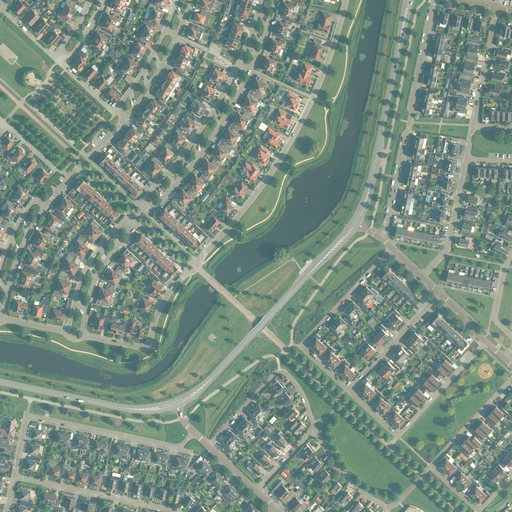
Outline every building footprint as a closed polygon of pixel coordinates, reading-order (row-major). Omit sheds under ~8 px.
[(33,10),(36,7),(38,9),(43,4),(38,0),(37,0),(30,8),(33,10)] [(60,7),(64,9),(72,14),(74,11),(75,12),(76,9),(72,6),(74,3),(67,0),(65,0),(64,3),(63,2),(60,7)] [(198,0),(199,0),(198,2),(198,3),(198,4),(199,4),(199,5),(210,9),(212,2),(213,2),(214,0),(198,0)] [(123,5),(114,1),(113,3),(112,2),(110,6),(116,9),(115,12),(122,15),(124,10),(122,9),(123,5)] [(282,9),(292,12),(294,6),(296,6),(296,3),(288,1),(287,4),(283,3),(282,6),(283,7),(282,9)] [(23,5),(20,2),(13,9),(14,10),(14,11),(16,13),(17,13),(18,14),(21,11),(23,13),(30,6),(27,3),(25,3),(23,5)] [(150,13),(161,18),(160,17),(161,16),(163,12),(162,12),(163,11),(156,8),(157,6),(151,3),(149,3),(147,8),(151,9),(150,13)] [(238,10),(248,13),(248,11),(249,11),(250,8),(240,5),(238,10)] [(71,17),(72,14),(64,9),(61,14),(59,13),(57,16),(58,17),(60,19),(62,21),(63,22),(66,17),(70,20),(72,17),(71,17)] [(291,18),(292,12),(282,9),(282,11),(280,11),(279,15),(284,16),(283,19),(291,21),(292,18),(291,18)] [(24,19),(31,25),(39,17),(32,10),(24,19)] [(238,10),(236,10),(234,15),(235,15),(234,19),(240,21),(241,18),(244,19),(245,15),(247,16),(248,13),(238,10)] [(196,12),(196,13),(195,13),(194,14),(194,15),(193,16),(193,17),(193,18),(194,19),(193,20),(202,23),(204,18),(207,20),(210,14),(203,11),(202,15),(196,12)] [(449,26),(451,16),(448,16),(448,13),(442,12),(440,22),(446,24),(446,25),(449,26)] [(105,20),(114,25),(116,21),(119,22),(121,17),(114,14),(113,16),(107,13),(105,17),(106,18),(105,20)] [(160,18),(161,18),(150,13),(149,14),(147,13),(145,18),(144,21),(149,23),(150,21),(157,23),(158,23),(160,20),(159,19),(160,18)] [(316,30),(327,33),(329,25),(327,25),(328,23),(330,15),(322,13),(320,22),(319,22),(316,30)] [(451,16),(449,26),(452,27),(453,25),(459,26),(461,16),(454,15),(454,17),(451,16)] [(473,31),(475,21),(472,21),(472,19),(466,17),(464,27),(470,29),(470,30),(473,31)] [(48,24),(43,19),(34,29),(36,30),(35,31),(38,33),(39,33),(40,34),(46,28),(49,30),(54,24),(51,21),(48,24)] [(232,28),(241,32),(242,29),(241,28),(242,25),(239,24),(240,21),(234,19),(232,22),(234,23),(232,28)] [(114,25),(105,20),(104,22),(103,21),(100,25),(107,28),(105,31),(112,35),(115,30),(112,28),(114,25)] [(277,27),(287,30),(288,24),(290,25),(291,22),(285,20),(284,23),(277,21),(276,25),(277,25),(277,27)] [(475,21),(473,31),(476,32),(477,30),(483,31),(485,21),(479,20),(478,22),(475,21)] [(142,30),(153,36),(153,35),(154,31),(155,29),(148,26),(149,23),(144,21),(141,25),(143,26),(142,30)] [(510,39),(511,29),(509,28),(510,26),(503,25),(501,35),(507,36),(507,38),(510,39)] [(204,29),(197,26),(196,29),(190,27),(190,28),(189,28),(188,29),(187,30),(187,32),(187,33),(188,33),(188,34),(191,35),(191,36),(191,37),(193,38),(194,38),(194,37),(198,39),(201,32),(202,32),(204,29)] [(285,36),(287,30),(277,27),(276,29),(275,29),(273,33),(280,35),(279,38),(285,40),(286,37),(285,36)] [(230,33),(240,37),(241,34),(240,34),(241,32),(232,28),(230,33)] [(135,37),(141,40),(142,38),(149,41),(150,39),(153,36),(142,30),(140,34),(138,33),(135,37)] [(54,32),(47,40),(52,45),(58,40),(61,43),(65,37),(62,34),(60,37),(54,32)] [(95,36),(94,38),(103,44),(105,40),(108,41),(111,37),(104,33),(103,35),(97,32),(94,36),(95,36)] [(228,38),(237,42),(238,40),(239,40),(240,37),(230,33),(228,38)] [(435,42),(444,43),(445,38),(446,38),(447,35),(441,34),(440,37),(436,36),(435,42)] [(133,47),(144,53),(145,49),(146,47),(140,43),(141,40),(135,37),(131,35),(129,40),(135,43),(133,47)] [(101,47),(103,44),(94,38),(93,40),(92,39),(90,43),(96,47),(94,51),(99,56),(104,49),(101,47)] [(236,45),(237,42),(228,38),(226,43),(224,43),(223,46),(229,49),(230,46),(235,48),(236,45)] [(270,45),(280,49),(282,43),(284,43),(285,41),(279,38),(278,41),(271,39),(270,42),(271,43),(270,45)] [(312,52),(310,57),(318,60),(322,47),(318,45),(319,44),(320,44),(321,40),(315,38),(313,42),(316,43),(315,44),(313,49),(312,49),(311,49),(310,50),(311,51),(311,52),(312,52)] [(467,50),(477,52),(477,49),(480,48),(481,43),(467,40),(466,45),(468,45),(467,50)] [(190,55),(192,50),(194,50),(195,47),(189,44),(188,46),(185,45),(184,47),(182,47),(181,50),(190,55)] [(278,58),(280,55),(278,54),(280,49),(270,45),(269,47),(268,47),(267,50),(274,53),(273,56),(278,58)] [(126,54),(132,57),(133,54),(140,58),(141,56),(144,53),(133,47),(131,50),(129,49),(126,54)] [(511,55),(511,49),(504,48),(504,51),(497,49),(496,56),(506,58),(507,54),(511,55)] [(80,49),(73,60),(72,61),(74,63),(73,64),(80,71),(83,68),(81,66),(85,61),(82,58),(86,54),(80,49)] [(178,55),(187,59),(190,55),(181,50),(180,52),(179,52),(178,55)] [(463,58),(477,61),(478,56),(476,55),(477,52),(467,50),(466,54),(464,54),(463,58)] [(441,54),(433,52),(432,58),(436,58),(435,61),(442,63),(444,63),(445,60),(444,60),(445,54),(441,54)] [(132,57),(126,54),(123,58),(126,60),(123,63),(134,70),(134,69),(136,66),(135,65),(137,63),(130,59),(132,57)] [(176,60),(185,64),(187,59),(178,55),(176,58),(177,58),(176,60)] [(263,63),(273,67),(275,61),(277,62),(278,59),(272,56),(271,59),(265,56),(263,60),(264,60),(263,63)] [(464,67),(473,69),(474,66),(476,66),(477,61),(463,58),(462,62),(465,63),(464,67)] [(177,68),(176,70),(182,73),(184,70),(182,69),(185,64),(176,60),(174,63),(176,63),(174,66),(177,68)] [(508,67),(509,61),(502,60),(501,63),(495,61),(494,68),(503,70),(504,66),(508,67)] [(430,69),(438,71),(438,68),(441,68),(442,63),(435,61),(434,64),(431,63),(430,69)] [(134,70),(123,63),(121,66),(117,64),(114,70),(120,75),(123,71),(129,75),(131,73),(134,70)] [(273,67),(263,63),(262,65),(261,64),(260,68),(266,71),(265,74),(270,77),(272,73),(270,72),(273,67)] [(219,67),(213,64),(209,72),(222,79),(224,76),(223,75),(224,73),(224,74),(224,73),(218,70),(219,67)] [(308,85),(311,77),(307,76),(308,74),(311,67),(304,64),(300,73),(299,72),(296,80),(300,82),(300,83),(303,84),(304,83),(308,85)] [(96,71),(91,66),(83,74),(85,75),(85,76),(87,78),(88,78),(89,79),(94,75),(96,77),(103,69),(100,67),(96,71)] [(473,69),(464,67),(463,72),(460,71),(459,76),(474,79),(475,74),(472,73),(473,69)] [(167,75),(176,81),(178,76),(180,77),(182,73),(176,70),(175,72),(172,71),(170,74),(169,73),(167,75)] [(221,82),(222,79),(209,72),(207,77),(205,76),(203,79),(205,80),(211,83),(213,80),(219,83),(220,81),(221,82)] [(504,79),(506,73),(499,72),(499,75),(492,73),(491,80),(501,82),(502,78),(504,79)] [(114,79),(110,75),(106,80),(102,77),(99,79),(97,81),(95,84),(97,87),(97,88),(98,89),(99,89),(100,90),(105,85),(107,87),(114,79)] [(164,80),(173,85),(176,81),(167,75),(166,77),(165,77),(164,80)] [(460,85),(469,87),(470,84),(473,83),(474,79),(459,76),(459,80),(461,80),(460,85)] [(253,84),(264,89),(266,84),(268,85),(270,81),(261,77),(262,78),(260,81),(255,79),(253,83),(254,83),(253,84)] [(436,81),(427,79),(426,85),(430,86),(429,89),(436,90),(436,87),(435,87),(436,81)] [(161,84),(170,90),(173,85),(164,80),(162,82),(163,83),(161,85),(161,84)] [(211,83),(205,80),(201,88),(213,96),(215,93),(214,92),(215,90),(209,87),(211,83)] [(159,89),(167,95),(170,90),(161,84),(159,87),(160,88),(159,89)] [(253,95),(261,99),(263,95),(261,94),(264,89),(253,84),(251,89),(250,88),(250,89),(255,91),(253,95)] [(504,86),(495,84),(495,88),(490,87),(488,93),(498,95),(499,91),(503,92),(504,86)] [(456,93),(470,96),(471,91),(469,90),(469,87),(460,85),(459,89),(457,89),(456,93)] [(119,100),(123,95),(117,90),(116,90),(114,92),(111,88),(105,94),(114,102),(117,98),(119,100)] [(213,96),(201,88),(196,96),(202,100),(204,97),(210,100),(210,98),(212,99),(213,96)] [(158,100),(163,103),(165,100),(164,99),(167,95),(159,89),(157,92),(158,93),(156,96),(159,98),(158,100)] [(436,90),(429,89),(429,92),(425,91),(424,96),(432,98),(433,93),(435,93),(436,90)] [(298,101),(297,100),(298,97),(288,93),(285,100),(287,101),(284,106),(290,109),(291,107),(296,110),(298,105),(297,104),(298,101)] [(456,102),(466,104),(467,101),(469,101),(470,96),(456,93),(455,97),(457,98),(456,102)] [(55,104),(67,114),(75,105),(63,94),(55,104)] [(245,101),(255,106),(257,102),(259,103),(261,99),(253,95),(251,98),(247,96),(244,100),(245,100),(245,101)] [(202,100),(196,96),(191,104),(203,112),(205,109),(204,108),(205,107),(206,107),(200,103),(202,100)] [(149,104),(157,110),(160,106),(161,107),(163,103),(158,100),(157,102),(154,100),(152,103),(150,102),(149,104)] [(244,112),(252,116),(254,112),(252,111),(255,106),(245,101),(242,106),(241,105),(241,106),(246,108),(244,112)] [(466,104),(456,102),(456,107),(453,106),(452,111),(466,114),(467,109),(465,108),(466,104)] [(145,108),(153,114),(157,110),(149,104),(147,106),(147,105),(145,108)] [(203,112),(191,104),(186,112),(192,116),(194,112),(200,116),(201,114),(202,115),(203,112)] [(430,109),(422,107),(421,112),(424,113),(424,116),(430,117),(431,114),(429,114),(430,109)] [(489,114),(489,118),(494,119),(495,110),(492,110),(491,108),(486,107),(486,114),(489,114)] [(141,113),(150,119),(153,114),(145,108),(145,109),(144,110),(143,110),(141,113)] [(284,117),(286,113),(278,109),(275,117),(276,117),(274,122),(280,125),(279,126),(283,128),(283,127),(286,128),(287,127),(288,127),(289,125),(288,125),(290,120),(284,117)] [(190,119),(192,116),(186,112),(183,117),(185,118),(183,121),(193,128),(195,125),(194,124),(195,123),(190,119)] [(235,118),(245,123),(248,119),(249,120),(252,116),(244,112),(242,115),(237,112),(235,116),(236,117),(235,118)] [(139,118),(147,123),(150,119),(141,113),(139,115),(140,116),(139,118)] [(139,126),(138,128),(142,132),(145,129),(144,128),(147,123),(139,118),(137,120),(138,121),(136,124),(139,126)] [(234,128),(242,133),(244,129),(242,128),(245,123),(235,118),(233,122),(232,122),(236,125),(234,128)] [(181,131),(183,128),(189,132),(190,130),(191,131),(193,128),(183,121),(181,119),(176,127),(177,128),(181,131)] [(267,126),(261,122),(258,127),(264,131),(267,126)] [(128,131),(135,138),(139,134),(140,135),(142,132),(138,128),(136,130),(133,127),(131,130),(130,129),(128,131)] [(177,128),(174,133),(175,134),(173,137),(181,143),(181,142),(182,142),(183,142),(185,138),(180,135),(182,132),(181,131),(177,128)] [(225,134),(235,140),(238,136),(239,137),(242,133),(234,128),(232,131),(228,128),(225,132),(226,133),(225,134)] [(280,135),(268,128),(265,132),(270,135),(267,140),(268,140),(266,143),(267,144),(267,145),(268,145),(269,145),(275,148),(278,142),(276,141),(277,139),(280,135)] [(123,135),(132,142),(135,138),(128,131),(126,133),(123,135)] [(235,140),(225,134),(223,138),(222,138),(221,138),(226,141),(224,144),(231,149),(234,145),(232,144),(235,140)] [(414,141),(423,143),(424,138),(426,138),(426,135),(420,134),(419,137),(416,136),(414,141)] [(121,140),(128,146),(132,142),(123,135),(121,138),(122,138),(121,140)] [(181,143),(173,137),(172,136),(166,143),(171,147),(173,145),(178,148),(177,148),(178,149),(180,145),(180,144),(181,143)] [(8,139),(7,137),(2,142),(0,140),(0,148),(1,149),(4,146),(7,150),(13,143),(12,142),(12,141),(9,138),(8,139)] [(450,148),(459,150),(460,145),(451,143),(452,140),(446,139),(445,142),(448,143),(447,148),(450,148)] [(128,146),(121,140),(119,142),(120,143),(117,146),(120,148),(118,150),(123,154),(126,151),(124,150),(128,146)] [(171,147),(166,143),(162,148),(164,149),(161,152),(169,158),(170,157),(171,157),(174,153),(173,153),(169,150),(171,147)] [(215,150),(224,156),(227,152),(228,153),(231,149),(224,144),(222,147),(217,144),(214,148),(215,149),(215,150)] [(269,151),(260,146),(258,150),(259,151),(256,157),(260,160),(258,162),(264,165),(268,159),(267,158),(268,156),(267,155),(269,151)] [(7,158),(10,161),(15,160),(17,163),(25,155),(24,154),(21,151),(22,151),(19,148),(16,151),(16,152),(13,155),(11,153),(7,158)] [(458,156),(459,150),(450,148),(449,153),(443,152),(442,155),(448,157),(449,154),(458,156)] [(213,160),(220,165),(223,161),(221,160),(224,156),(215,150),(212,154),(211,153),(215,157),(213,160)] [(135,152),(129,158),(132,161),(138,155),(135,152)] [(169,158),(161,152),(158,156),(156,155),(154,157),(159,162),(161,159),(166,163),(165,163),(166,163),(168,160),(168,159),(169,158)] [(415,158),(414,161),(421,162),(421,159),(420,159),(421,154),(412,152),(411,157),(415,158)] [(104,166),(110,159),(106,155),(104,157),(103,156),(103,155),(100,159),(101,160),(100,162),(104,166)] [(448,159),(448,157),(442,155),(442,159),(447,160),(446,165),(455,167),(456,161),(448,159)] [(159,162),(154,157),(153,157),(149,161),(152,163),(149,166),(156,172),(157,171),(158,171),(159,171),(161,168),(157,164),(159,162)] [(29,161),(26,159),(17,169),(22,174),(26,169),(29,172),(37,164),(35,162),(35,161),(33,159),(32,159),(32,160),(31,159),(29,161)] [(107,170),(114,162),(110,159),(104,166),(105,167),(107,170)] [(203,165),(212,172),(218,164),(220,165),(213,160),(210,163),(206,160),(203,163),(204,164),(203,165)] [(410,163),(409,169),(417,170),(418,165),(420,165),(421,162),(414,161),(414,164),(410,163)] [(112,173),(118,166),(114,162),(107,170),(110,172),(112,173)] [(245,162),(242,166),(247,170),(243,176),(252,182),(253,181),(254,182),(257,178),(256,177),(257,176),(256,175),(256,176),(255,175),(258,170),(252,166),(251,166),(245,162)] [(156,172),(149,166),(148,164),(141,171),(146,176),(148,173),(153,177),(156,175),(156,174),(156,173),(155,173),(156,172)] [(201,175),(208,181),(211,177),(209,176),(212,172),(203,165),(200,169),(199,168),(199,169),(203,172),(201,175)] [(455,167),(446,165),(445,170),(440,168),(439,172),(445,173),(445,170),(454,172),(455,167)] [(115,177),(122,170),(118,166),(112,173),(113,174),(113,175),(115,177)] [(481,176),(481,168),(476,167),(475,172),(472,172),(472,178),(477,178),(478,176),(481,176)] [(500,180),(500,173),(497,173),(497,169),(492,168),(491,177),(494,177),(495,179),(500,180)] [(508,178),(509,169),(503,169),(503,174),(500,173),(500,180),(504,180),(506,177),(508,178)] [(37,183),(41,186),(49,178),(46,176),(48,175),(43,170),(40,172),(39,171),(37,174),(38,175),(35,177),(39,180),(37,183)] [(120,180),(126,173),(122,170),(115,177),(118,179),(120,180)] [(235,177),(229,172),(226,177),(232,181),(235,177)] [(444,176),(443,181),(452,183),(453,178),(444,176),(445,173),(439,172),(438,175),(444,176)] [(123,184),(130,177),(126,173),(120,180),(121,182),(123,184)] [(191,180),(200,187),(203,183),(205,184),(208,181),(201,175),(198,178),(194,175),(191,178),(192,179),(191,180)] [(128,188),(134,181),(130,177),(123,184),(126,187),(126,186),(128,188)] [(409,185),(409,188),(415,190),(416,185),(414,184),(415,181),(407,179),(405,185),(409,185)] [(77,184),(78,185),(76,187),(80,191),(87,184),(83,180),(81,182),(80,181),(76,184),(77,184)] [(189,190),(195,196),(198,192),(197,191),(200,187),(191,180),(188,184),(187,183),(191,187),(189,190)] [(131,192),(138,184),(134,181),(128,188),(129,189),(131,192)] [(436,185),(435,188),(441,189),(442,187),(451,188),(452,183),(443,181),(442,186),(436,185)] [(19,188),(16,193),(24,198),(27,195),(25,194),(28,189),(20,182),(16,186),(19,188)] [(138,184),(131,192),(134,194),(136,195),(138,193),(139,194),(138,195),(142,191),(141,191),(140,190),(142,188),(144,186),(140,182),(138,184)] [(246,186),(241,182),(237,187),(236,186),(231,192),(234,194),(234,195),(236,197),(237,196),(240,199),(244,193),(242,191),(243,189),(243,190),(246,186)] [(87,184),(80,191),(84,195),(91,187),(89,185),(88,185),(87,184)] [(91,187),(84,195),(88,198),(95,191),(93,190),(94,190),(91,187)] [(404,191),(403,196),(411,198),(412,194),(413,195),(414,194),(415,190),(409,188),(408,191),(404,191)] [(441,193),(440,198),(448,200),(450,194),(441,192),(441,189),(435,188),(435,192),(441,193)] [(195,196),(189,190),(186,193),(182,189),(179,192),(179,193),(179,194),(187,201),(191,198),(192,199),(195,196)] [(95,191),(88,198),(92,202),(99,195),(96,192),(96,193),(95,191)] [(21,202),(24,198),(16,193),(12,197),(10,195),(7,200),(12,203),(15,200),(19,203),(20,202),(21,202)] [(184,205),(187,201),(179,194),(175,198),(175,197),(174,197),(178,201),(175,204),(182,210),(185,207),(184,205)] [(480,201),(481,195),(475,194),(474,197),(468,195),(468,199),(466,198),(466,202),(476,204),(477,200),(480,201)] [(99,195),(92,202),(96,206),(103,199),(101,197),(99,195)] [(220,209),(227,214),(228,213),(229,213),(232,209),(231,209),(233,207),(229,204),(231,201),(226,196),(221,202),(224,204),(220,209)] [(62,201),(60,203),(68,210),(71,207),(73,209),(77,204),(70,198),(68,201),(64,197),(61,200),(62,201)] [(433,201),(432,205),(438,206),(439,203),(447,205),(448,200),(440,198),(438,203),(433,201)] [(103,199),(96,206),(100,210),(107,202),(104,200),(103,199)] [(12,203),(7,200),(4,204),(7,206),(4,210),(13,215),(15,211),(14,210),(15,209),(10,206),(12,203)] [(107,202),(100,210),(104,213),(110,206),(109,205),(109,204),(107,202)] [(58,214),(64,219),(68,215),(65,213),(68,210),(60,203),(59,204),(58,204),(55,207),(60,212),(58,214)] [(437,209),(436,214),(445,216),(446,211),(437,209),(438,206),(432,205),(431,208),(437,209)] [(110,206),(104,213),(108,217),(115,209),(112,207),(110,206)] [(408,214),(409,208),(401,207),(400,212),(403,213),(403,216),(409,217),(410,214),(408,214)] [(471,211),(465,210),(465,213),(464,213),(463,216),(473,218),(474,214),(477,215),(478,209),(472,208),(471,211)] [(117,212),(115,209),(108,217),(112,221),(114,219),(115,220),(115,221),(119,217),(118,216),(118,217),(117,216),(118,214),(117,212)] [(161,220),(168,212),(164,209),(162,211),(161,210),(162,209),(161,209),(158,213),(159,213),(160,214),(158,216),(159,217),(159,218),(161,220)] [(10,219),(13,215),(4,210),(1,215),(0,214),(0,219),(2,221),(4,217),(8,220),(9,219),(10,219)] [(166,223),(172,216),(168,212),(161,220),(164,222),(166,223)] [(217,226),(216,225),(221,219),(213,212),(209,217),(211,219),(205,226),(211,231),(214,228),(217,226)] [(61,224),(64,219),(58,214),(56,217),(50,213),(48,217),(49,218),(47,220),(56,225),(58,222),(61,224)] [(444,221),(445,216),(436,214),(435,219),(429,218),(429,221),(435,222),(435,220),(444,221)] [(169,227),(176,220),(172,216),(166,223),(167,224),(167,225),(169,227)] [(48,229),(46,231),(52,235),(56,231),(53,229),(56,225),(47,220),(46,221),(45,221),(42,224),(48,229)] [(91,225),(88,229),(96,237),(100,233),(101,233),(97,229),(100,226),(94,220),(90,224),(91,225)] [(174,230),(180,223),(176,220),(169,227),(172,230),(172,229),(174,230)] [(468,225),(462,224),(462,227),(461,227),(460,230),(465,231),(465,233),(469,234),(469,232),(470,232),(471,232),(473,232),(474,227),(475,227),(475,223),(469,222),(468,225)] [(177,235),(184,227),(180,223),(174,230),(175,232),(177,235)] [(500,230),(500,232),(502,233),(500,236),(509,241),(511,235),(507,233),(509,229),(502,226),(500,230)] [(180,237),(182,238),(188,231),(184,227),(177,235),(180,237)] [(79,236),(86,241),(89,238),(93,242),(97,238),(96,237),(88,229),(85,233),(83,232),(79,236)] [(52,235),(46,231),(45,234),(38,231),(36,235),(37,236),(36,238),(45,243),(47,239),(50,240),(52,235)] [(185,242),(192,234),(188,231),(182,238),(183,239),(183,240),(185,242)] [(196,238),(190,245),(194,249),(195,247),(197,248),(196,248),(197,249),(200,245),(198,244),(200,242),(200,241),(204,237),(206,239),(208,237),(202,231),(200,234),(201,234),(196,238)] [(134,241),(138,245),(145,238),(143,235),(142,236),(141,234),(139,236),(138,235),(138,234),(134,238),(134,239),(135,238),(136,239),(134,241)] [(190,245),(196,238),(192,234),(185,242),(188,244),(190,245)] [(486,234),(483,239),(490,243),(493,237),(486,234)] [(86,241),(79,236),(76,241),(78,242),(75,246),(85,252),(88,248),(89,248),(84,245),(86,241)] [(471,244),(472,238),(466,237),(465,240),(459,238),(459,242),(458,241),(457,245),(467,247),(468,243),(471,244)] [(38,246),(36,250),(42,252),(44,249),(42,248),(45,243),(36,238),(35,240),(34,239),(32,243),(38,246)] [(145,238),(138,245),(142,249),(149,242),(147,240),(148,240),(145,238)] [(495,239),(493,244),(493,246),(494,246),(492,250),(502,255),(505,249),(500,247),(502,243),(495,239)] [(149,242),(142,249),(146,252),(153,245),(151,243),(150,243),(149,242)] [(153,245),(146,252),(150,256),(157,249),(155,248),(156,247),(153,245)] [(71,249),(68,254),(75,258),(78,255),(83,258),(85,254),(84,253),(85,252),(75,246),(72,251),(71,249)] [(157,249),(150,256),(154,260),(161,252),(158,250),(157,249)] [(28,255),(27,257),(37,261),(38,257),(41,258),(43,253),(42,252),(36,250),(35,253),(29,250),(27,254),(28,255)] [(120,257),(129,265),(132,261),(133,262),(137,258),(130,253),(127,256),(123,252),(120,256),(121,257),(120,257)] [(161,252),(154,260),(158,263),(165,256),(163,255),(164,255),(161,252)] [(67,260),(65,265),(75,269),(78,265),(79,265),(74,262),(75,258),(68,254),(65,259),(67,260)] [(162,267),(169,260),(166,257),(166,258),(165,256),(158,263),(162,267)] [(38,261),(37,261),(27,257),(26,259),(25,258),(23,263),(30,265),(29,269),(35,271),(38,272),(41,266),(37,265),(38,261)] [(120,265),(117,268),(122,272),(124,273),(127,270),(125,269),(129,265),(120,257),(117,261),(116,261),(120,265)] [(169,260),(162,267),(166,271),(172,264),(171,262),(169,260)] [(172,264),(166,271),(170,275),(172,272),(173,274),(177,271),(176,270),(175,269),(177,268),(172,264)] [(59,274),(67,277),(69,273),(74,275),(76,271),(75,270),(75,269),(65,265),(63,269),(61,269),(59,274)] [(122,272),(117,268),(115,272),(110,269),(108,273),(109,274),(108,274),(118,280),(122,272)] [(21,275),(20,277),(30,280),(32,276),(34,277),(35,274),(37,275),(38,272),(35,271),(29,269),(28,272),(21,270),(20,275),(21,275)] [(387,280),(393,273),(389,269),(384,274),(382,272),(377,276),(380,279),(381,278),(382,279),(382,280),(384,283),(387,280)] [(391,283),(397,277),(393,273),(387,280),(387,279),(391,283)] [(59,280),(58,285),(69,288),(70,283),(71,283),(66,281),(67,277),(59,274),(57,279),(59,280)] [(113,288),(118,280),(108,274),(105,279),(104,279),(109,282),(107,285),(113,288)] [(157,282),(159,279),(154,274),(151,279),(153,280),(149,287),(151,288),(148,291),(153,295),(156,292),(157,293),(162,286),(157,282)] [(29,284),(30,280),(20,277),(20,279),(19,279),(17,283),(24,285),(23,288),(32,290),(33,285),(29,284)] [(395,287),(401,281),(397,277),(391,283),(394,286),(392,288),(393,289),(395,287)] [(401,281),(395,287),(399,291),(405,285),(401,281)] [(68,289),(69,288),(58,285),(56,290),(54,289),(53,295),(61,296),(63,292),(68,293),(69,289),(68,289)] [(113,288),(107,285),(106,290),(100,288),(99,292),(100,293),(100,294),(110,297),(112,292),(114,293),(115,289),(113,288)] [(405,285),(399,291),(402,293),(400,295),(402,297),(404,295),(409,289),(405,285)] [(362,292),(369,298),(372,295),(374,297),(378,293),(373,288),(370,291),(366,287),(362,292)] [(406,301),(408,299),(414,292),(409,289),(404,295),(406,297),(404,299),(406,301)] [(145,295),(139,292),(136,299),(141,302),(138,308),(143,311),(143,310),(147,312),(150,307),(148,307),(150,302),(144,299),(145,295)] [(369,298),(362,292),(357,296),(360,299),(358,302),(364,307),(365,308),(367,305),(367,306),(372,301),(371,301),(369,298)] [(414,292),(408,299),(412,303),(408,307),(410,309),(416,303),(414,301),(418,296),(414,292)] [(110,297),(100,294),(98,299),(97,298),(97,299),(102,300),(101,305),(109,307),(111,303),(109,302),(110,297)] [(43,304),(42,304),(41,307),(33,305),(31,315),(34,315),(34,316),(34,317),(36,318),(37,317),(38,316),(40,316),(41,313),(46,314),(49,300),(44,299),(43,304)] [(22,302),(15,300),(12,311),(20,312),(21,308),(23,308),(23,309),(26,310),(27,304),(22,303),(22,302)] [(364,307),(358,302),(356,304),(353,301),(348,306),(356,313),(360,308),(364,312),(366,309),(365,308),(364,307)] [(351,323),(351,322),(355,318),(353,316),(356,313),(348,306),(344,311),(348,315),(346,317),(351,323)] [(57,317),(64,318),(66,309),(60,308),(60,310),(52,309),(50,319),(57,320),(57,317)] [(391,319),(398,325),(402,320),(397,316),(399,314),(395,310),(391,314),(394,316),(391,319)] [(99,318),(96,317),(93,328),(101,329),(103,321),(107,322),(108,315),(100,314),(99,318)] [(434,318),(433,319),(431,318),(426,324),(428,326),(430,325),(434,328),(436,325),(442,319),(438,315),(435,319),(434,318)] [(351,323),(346,317),(343,320),(339,316),(335,321),(342,328),(345,325),(347,327),(349,325),(350,326),(352,323),(351,322),(351,323)] [(398,325),(391,319),(388,316),(385,319),(385,320),(382,323),(387,327),(389,325),(393,329),(398,325)] [(131,319),(128,333),(135,334),(134,336),(142,338),(143,332),(144,331),(144,330),(144,329),(144,328),(140,327),(140,326),(135,325),(136,320),(131,319)] [(442,319),(436,325),(436,326),(436,325),(439,328),(437,329),(439,331),(441,329),(446,323),(442,319),(443,319),(442,319)] [(127,322),(123,321),(123,325),(111,323),(110,331),(113,331),(113,332),(117,333),(117,332),(121,333),(122,327),(126,327),(127,322)] [(342,328),(335,321),(330,326),(334,330),(332,332),(337,337),(341,333),(339,331),(342,328)] [(446,323),(441,329),(443,331),(441,333),(443,335),(445,333),(451,327),(446,323)] [(380,330),(377,333),(384,340),(388,335),(384,331),(386,329),(381,324),(378,328),(380,330)] [(451,327),(445,333),(447,335),(445,337),(447,339),(449,337),(455,330),(451,327)] [(455,330),(449,337),(451,339),(450,341),(451,343),(453,341),(459,334),(455,330)] [(415,332),(411,337),(418,344),(421,341),(423,343),(427,339),(422,334),(420,337),(415,332)] [(384,340),(377,333),(375,336),(372,334),(368,338),(373,343),(375,340),(380,344),(384,340)] [(311,348),(314,351),(321,342),(318,339),(320,337),(316,334),(311,339),(313,341),(309,345),(311,347),(311,348)] [(459,334),(453,341),(457,345),(463,338),(459,334)] [(346,343),(352,337),(349,335),(343,341),(346,343)] [(411,337),(406,341),(411,346),(409,348),(414,353),(418,349),(415,347),(418,344),(411,337)] [(373,343),(368,338),(361,346),(370,354),(371,354),(372,355),(375,351),(374,350),(375,350),(370,345),(373,343)] [(463,338),(457,345),(460,347),(457,350),(461,354),(465,349),(463,347),(468,342),(463,338)] [(321,342),(314,351),(316,353),(317,353),(319,354),(323,350),(325,352),(330,347),(326,343),(324,345),(321,342)] [(370,355),(370,354),(361,346),(354,353),(359,357),(362,354),(366,359),(367,358),(368,359),(371,356),(370,355)] [(330,347),(325,352),(328,354),(324,359),(326,361),(325,361),(328,364),(336,356),(333,353),(335,351),(330,347)] [(397,351),(404,358),(407,356),(410,358),(413,354),(408,350),(406,352),(401,347),(397,351)] [(407,361),(404,358),(397,351),(393,356),(398,361),(396,363),(401,368),(407,361)] [(440,365),(448,371),(452,367),(448,363),(451,360),(445,355),(441,359),(443,361),(440,365)] [(336,356),(328,364),(331,367),(332,366),(334,368),(338,364),(340,366),(344,361),(342,359),(341,360),(336,356)] [(342,377),(350,369),(347,366),(349,364),(345,360),(344,361),(340,366),(342,368),(338,372),(340,374),(339,375),(342,377)] [(383,366),(391,373),(393,370),(396,373),(400,369),(395,364),(393,366),(388,362),(383,366)] [(435,366),(431,370),(437,375),(439,372),(443,376),(448,371),(440,365),(438,362),(435,366)] [(383,366),(379,371),(384,375),(382,378),(387,382),(391,378),(388,376),(391,373),(383,366)] [(350,369),(342,377),(345,380),(346,379),(348,381),(352,377),(354,379),(359,374),(355,370),(353,372),(350,369)] [(427,379),(434,386),(439,381),(435,377),(437,375),(431,370),(428,374),(430,376),(427,379)] [(360,384),(362,387),(358,391),(360,393),(363,396),(370,388),(365,383),(368,380),(366,378),(360,384)] [(418,384),(423,390),(426,387),(430,391),(434,386),(427,379),(424,382),(422,380),(418,384)] [(283,387),(276,380),(272,385),(274,386),(270,391),(275,396),(276,394),(279,396),(286,388),(283,386),(283,387)] [(421,392),(423,390),(418,384),(411,392),(413,394),(421,401),(425,396),(421,392)] [(375,398),(380,393),(372,386),(370,388),(363,396),(365,399),(366,398),(368,400),(372,396),(375,398)] [(285,392),(278,400),(283,405),(284,404),(286,406),(293,398),(290,396),(290,397),(285,392)] [(375,407),(377,410),(385,402),(382,399),(384,397),(380,393),(375,398),(377,400),(373,405),(375,406),(375,407)] [(421,401),(413,394),(410,397),(408,395),(404,399),(410,404),(412,402),(416,406),(421,401)] [(387,409),(390,412),(394,407),(391,405),(390,406),(385,402),(377,410),(380,413),(381,412),(383,414),(387,409)] [(253,409),(261,416),(264,412),(266,414),(269,411),(264,405),(262,408),(258,404),(253,409)] [(295,408),(293,406),(286,413),(288,415),(287,416),(292,421),(299,413),(294,409),(295,408)] [(389,421),(392,424),(400,415),(397,413),(399,410),(395,406),(394,407),(390,412),(392,414),(388,418),(390,420),(389,421)] [(491,412),(499,419),(502,415),(504,418),(508,413),(502,408),(500,411),(496,407),(491,412)] [(256,425),(260,421),(258,419),(261,416),(253,409),(249,414),(253,417),(251,420),(256,425)] [(491,420),(489,423),(494,428),(498,424),(496,422),(499,419),(491,412),(487,417),(491,420)] [(403,418),(400,415),(392,424),(395,426),(396,426),(398,427),(402,423),(404,426),(410,420),(405,416),(403,418)] [(256,425),(251,420),(249,422),(245,418),(240,423),(248,430),(250,427),(253,429),(254,427),(255,428),(257,426),(256,425)] [(301,420),(298,418),(289,428),(296,434),(301,430),(302,431),(306,427),(300,421),(301,420)] [(0,428),(0,434),(14,437),(16,428),(14,427),(15,421),(7,419),(5,429),(0,428)] [(494,428),(489,423),(487,425),(482,421),(478,426),(485,433),(488,436),(491,432),(494,428)] [(248,430),(240,423),(235,428),(240,432),(238,434),(243,439),(247,435),(245,433),(248,430)] [(477,435),(475,438),(481,443),(485,438),(482,436),(485,433),(478,426),(473,431),(477,435)] [(41,438),(43,430),(33,428),(31,438),(36,439),(36,442),(43,444),(44,438),(41,438)] [(277,439),(276,441),(283,448),(286,445),(287,444),(286,443),(287,442),(283,438),(285,436),(280,431),(277,433),(279,435),(277,438),(277,439)] [(60,433),(58,432),(57,439),(53,438),(52,444),(55,445),(56,443),(62,444),(62,442),(64,432),(61,432),(60,433)] [(67,433),(64,432),(62,442),(65,443),(65,447),(71,448),(72,442),(69,441),(70,435),(68,434),(67,433)] [(243,439),(238,434),(236,436),(231,432),(227,437),(234,444),(237,441),(240,443),(243,439)] [(72,442),(71,448),(74,449),(74,448),(80,449),(83,436),(80,436),(78,437),(77,436),(75,443),(72,442)] [(89,452),(89,451),(90,446),(87,445),(89,439),(87,438),(86,437),(83,436),(80,449),(84,450),(84,451),(89,452)] [(469,436),(464,441),(472,448),(475,445),(477,447),(481,443),(475,438),(473,440),(469,436)] [(231,447),(234,444),(227,437),(222,442),(227,446),(225,448),(230,453),(234,449),(231,447)] [(7,446),(7,445),(8,440),(0,438),(0,451),(10,454),(11,447),(7,446)] [(90,446),(89,451),(89,452),(94,453),(96,450),(99,450),(101,440),(98,440),(97,440),(95,440),(94,447),(90,446)] [(104,441),(101,440),(99,450),(103,451),(102,455),(108,456),(109,450),(106,449),(107,443),(105,442),(104,441)] [(272,445),(267,450),(275,457),(278,454),(278,453),(278,452),(279,451),(274,447),(276,445),(272,441),(270,443),(272,445)] [(472,448),(464,441),(460,446),(464,450),(462,452),(467,457),(474,450),(472,448)] [(32,458),(40,459),(41,454),(38,453),(39,446),(30,444),(28,454),(33,455),(32,458)] [(115,454),(121,455),(123,445),(120,444),(119,445),(117,445),(115,451),(112,450),(111,457),(114,457),(115,454)] [(123,445),(121,455),(120,458),(126,459),(126,460),(129,461),(131,454),(127,454),(129,447),(127,447),(126,445),(123,445)] [(313,451),(306,445),(303,449),(304,451),(300,456),(305,460),(307,458),(309,461),(316,453),(314,450),(313,451)] [(140,459),(141,459),(144,449),(141,448),(139,449),(137,449),(136,455),(133,455),(131,461),(135,462),(135,461),(140,462),(140,459)] [(147,450),(144,449),(141,459),(147,460),(147,464),(150,465),(151,459),(148,458),(149,451),(147,451),(147,450)] [(260,454),(259,453),(256,457),(259,460),(266,467),(269,463),(270,462),(269,461),(270,461),(266,457),(268,454),(263,450),(260,454)] [(154,462),(160,463),(162,453),(159,452),(158,453),(156,453),(154,459),(151,459),(150,465),(153,466),(154,462)] [(165,454),(162,453),(160,463),(166,464),(165,468),(169,469),(170,463),(167,462),(168,455),(166,455),(165,454)] [(446,454),(441,459),(443,462),(439,466),(441,468),(443,471),(451,463),(448,460),(450,458),(446,454)] [(511,464),(511,458),(508,454),(505,457),(503,455),(499,459),(504,464),(506,462),(511,466),(511,464)] [(177,467),(181,467),(183,457),(180,457),(178,458),(176,457),(175,464),(172,463),(170,469),(176,470),(177,467)] [(189,473),(190,470),(190,467),(187,466),(189,460),(187,459),(186,458),(183,457),(181,467),(187,469),(186,472),(189,473)] [(320,462),(315,457),(308,465),(313,470),(314,469),(316,471),(323,463),(321,461),(320,462)] [(38,465),(40,459),(32,458),(32,461),(26,459),(24,469),(34,471),(36,464),(38,465)] [(247,467),(251,471),(252,470),(258,476),(261,473),(261,472),(261,471),(262,470),(257,466),(259,463),(255,459),(251,463),(247,467)] [(494,469),(502,476),(506,471),(502,467),(504,464),(499,459),(495,464),(497,466),(494,469)] [(198,469),(201,472),(208,464),(205,462),(204,462),(202,461),(198,466),(194,462),(191,466),(190,467),(190,470),(193,470),(195,472),(198,469)] [(53,463),(48,462),(47,470),(50,470),(48,476),(58,478),(60,468),(53,466),(53,463)] [(451,463),(443,471),(446,474),(447,473),(449,475),(453,471),(456,473),(461,467),(456,463),(454,466),(451,463)] [(202,479),(205,481),(209,476),(207,474),(211,469),(210,468),(210,466),(208,464),(201,472),(205,476),(202,479)] [(62,473),(65,473),(64,479),(73,481),(75,471),(68,470),(69,467),(63,466),(62,473)] [(289,471),(290,470),(287,467),(283,470),(289,476),(291,473),(289,471)] [(461,467),(456,473),(458,475),(454,479),(456,481),(455,482),(458,485),(466,477),(463,474),(465,471),(462,469),(461,467)] [(322,482),(323,481),(325,483),(332,475),(330,473),(329,474),(324,469),(317,477),(322,482)] [(497,481),(502,476),(494,469),(491,472),(489,470),(485,474),(491,479),(493,477),(497,481)] [(87,478),(90,479),(91,474),(91,471),(86,470),(85,473),(78,472),(76,481),(86,484),(87,478)] [(98,476),(91,474),(90,479),(88,484),(98,486),(99,481),(102,481),(104,474),(99,473),(98,476)] [(205,481),(207,483),(210,480),(214,484),(221,477),(219,474),(217,475),(216,473),(211,478),(209,476),(205,481)] [(105,488),(114,489),(115,482),(118,483),(120,477),(111,475),(111,478),(110,478),(109,483),(108,483),(107,488),(105,487),(105,488)] [(117,490),(126,492),(128,485),(131,486),(132,478),(127,477),(126,480),(125,480),(124,480),(123,481),(123,480),(121,486),(120,490),(117,490)] [(223,479),(221,477),(214,484),(218,488),(216,491),(218,493),(222,489),(220,487),(225,482),(223,480),(223,479)] [(466,477),(458,485),(461,488),(462,487),(464,489),(468,484),(470,487),(476,481),(473,479),(471,481),(466,477)] [(279,495),(286,488),(282,485),(284,483),(281,480),(271,491),(275,494),(277,493),(279,495)] [(130,493),(139,495),(140,488),(143,488),(145,482),(142,481),(141,484),(135,483),(134,488),(133,488),(132,493),(130,493)] [(476,481),(470,487),(473,489),(469,493),(471,495),(470,496),(473,499),(481,490),(478,487),(480,485),(476,481)] [(337,482),(334,485),(332,483),(326,489),(330,493),(332,491),(335,494),(342,486),(337,482)] [(143,495),(151,497),(153,490),(156,491),(157,485),(152,484),(146,483),(145,488),(147,488),(147,491),(146,491),(145,496),(143,495)] [(227,497),(234,489),(232,487),(231,487),(229,486),(225,491),(222,489),(218,493),(220,495),(220,496),(224,500),(227,497)] [(155,498),(164,500),(166,493),(169,494),(170,487),(167,487),(166,490),(160,488),(159,494),(158,493),(157,498),(155,498)] [(168,500),(168,501),(177,503),(178,496),(183,497),(186,490),(178,488),(177,492),(173,491),(172,496),(171,496),(170,501),(168,500)] [(284,503),(294,493),(291,490),(289,492),(286,488),(279,495),(282,498),(281,500),(284,503)] [(33,505),(33,502),(31,502),(31,499),(28,499),(30,491),(20,489),(18,499),(23,500),(23,503),(33,505)] [(237,491),(234,489),(227,497),(232,501),(229,504),(232,506),(236,501),(234,499),(238,494),(237,493),(237,491)] [(477,501),(479,502),(483,498),(485,501),(490,495),(486,491),(484,493),(481,490),(473,499),(476,501),(477,501)] [(347,492),(345,495),(342,493),(336,499),(341,503),(342,502),(345,504),(352,497),(347,492)] [(56,495),(44,493),(42,505),(44,505),(46,504),(47,502),(51,503),(50,506),(57,508),(58,501),(55,500),(56,495)] [(292,508),(299,501),(296,497),(297,496),(294,493),(284,503),(288,507),(290,505),(292,508)] [(195,496),(193,499),(186,494),(183,499),(186,501),(183,505),(182,504),(181,504),(189,509),(193,503),(196,505),(200,499),(195,496)] [(65,507),(68,508),(69,509),(68,511),(75,511),(76,508),(72,507),(74,499),(67,497),(65,507)] [(293,511),(300,511),(307,505),(304,502),(302,504),(299,501),(292,508),(295,510),(294,511),(293,511)] [(86,511),(87,511),(93,511),(95,503),(88,502),(88,503),(82,502),(81,507),(80,507),(82,511),(83,510),(87,511),(86,511)] [(347,509),(350,511),(352,511),(353,511),(357,511),(363,506),(358,502),(356,505),(353,503),(347,509)] [(33,505),(23,503),(22,506),(17,505),(15,511),(25,511),(26,509),(30,510),(31,508),(32,509),(33,505)]
